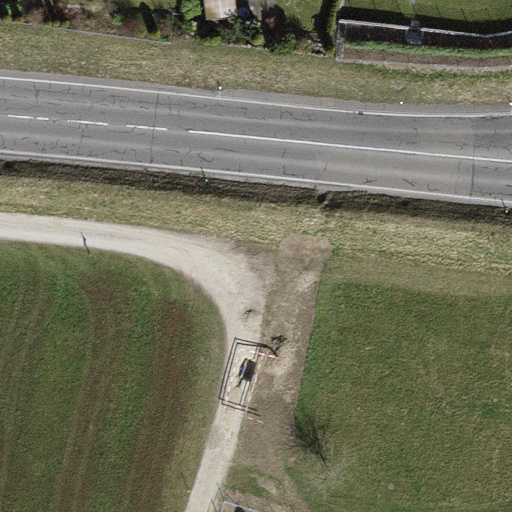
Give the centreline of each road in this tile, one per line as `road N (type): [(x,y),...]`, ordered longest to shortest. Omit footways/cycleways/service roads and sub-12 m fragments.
road 1 (secondary): [(511,156),(0,115)]
road 2 (track): [(0,227),(142,242),(215,271),(236,306),(243,347),(202,511)]
